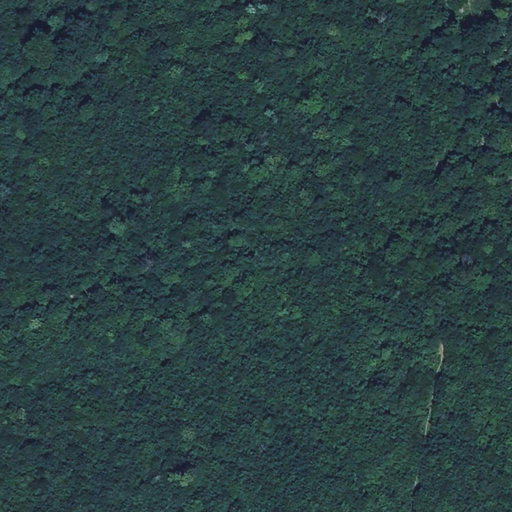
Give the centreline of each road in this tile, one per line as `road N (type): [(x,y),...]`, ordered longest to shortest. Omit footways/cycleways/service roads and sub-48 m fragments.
road 1 (track): [(405,511),(438,317),(310,272),(200,260),(0,320)]
road 2 (track): [(0,200),(38,77),(39,0)]
